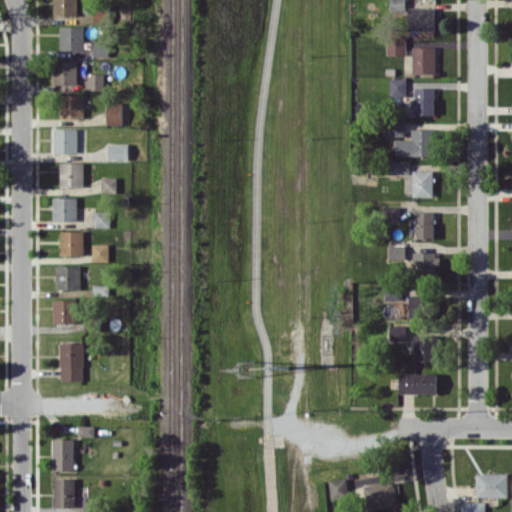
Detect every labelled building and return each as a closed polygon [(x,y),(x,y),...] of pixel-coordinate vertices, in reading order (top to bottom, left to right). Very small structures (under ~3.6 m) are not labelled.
[(52,0),(53,16),(77,15),(76,0),(52,0)] [(390,0),(390,11),(406,10),(406,0),(390,0)] [(436,7),(409,7),(409,30),(436,29),(436,7)] [(59,49),(84,50),(84,26),(60,25),(59,49)] [(407,55),(406,36),(387,37),(387,55),(407,55)] [(108,56),(108,42),(92,42),(92,56),(108,56)] [(436,73),(436,47),(413,47),(413,73),(436,73)] [(52,84),(76,84),(77,60),(53,59),(52,84)] [(87,90),(104,89),(104,73),(87,73),(87,90)] [(407,95),(407,78),(390,78),(390,96),(407,95)] [(415,114),(435,114),(435,87),(415,87),(415,114)] [(59,118),(83,118),(83,94),(59,94),(59,118)] [(106,124),(122,124),(122,103),(106,103),(106,124)] [(404,136),(404,120),(387,120),(386,136),(404,136)] [(76,152),(76,128),(52,128),(53,152),(76,152)] [(433,129),(412,129),(411,139),(396,139),(396,155),(433,155),(433,129)] [(109,144),(109,159),(128,159),(128,143),(109,144)] [(409,160),(389,161),(389,174),(409,174),(409,160)] [(84,163),(59,162),(59,187),(83,187),(84,163)] [(433,170),(412,170),(412,175),(405,175),(405,195),(433,195),(433,170)] [(100,191),(116,192),(117,177),(101,176),(100,191)] [(76,197),(53,197),(52,220),(76,221),(76,197)] [(400,221),(400,206),(384,207),(385,221),(400,221)] [(93,227),(110,227),(110,211),(93,211),(93,227)] [(434,211),(416,211),(416,238),(434,239),(434,211)] [(84,231),(60,230),(60,255),(83,255),(84,231)] [(108,261),(108,243),(92,243),(92,260),(108,261)] [(389,245),(389,259),(405,258),(405,245),(389,245)] [(414,276),(439,275),(439,251),(413,252),(414,276)] [(80,265),(56,265),(56,289),(80,289),(80,265)] [(384,284),(385,300),(401,299),(401,284),(384,284)] [(427,317),(428,294),(409,294),(409,316),(427,317)] [(52,323),(77,323),(77,299),(52,299),(52,323)] [(406,324),(389,325),(389,340),(406,340),(406,324)] [(414,361),(436,361),(436,335),(414,334),(414,361)] [(82,342),(59,342),(60,380),(83,380),(82,342)] [(437,373),(399,372),(398,393),(437,393),(437,373)] [(93,436),(94,426),(78,425),(78,435),(93,436)] [(73,470),(74,438),(53,438),(52,470),(73,470)] [(476,473),(477,497),(508,496),(507,472),(476,473)] [(54,506),(75,506),(74,478),(54,478),(54,506)] [(348,497),(347,478),(329,479),(330,498),(348,497)] [(362,484),(362,508),(395,507),(394,483),(362,484)] [(95,511),(95,499),(83,499),(82,511),(95,511)] [(484,511),(485,501),(461,502),(461,511),(484,511)]
